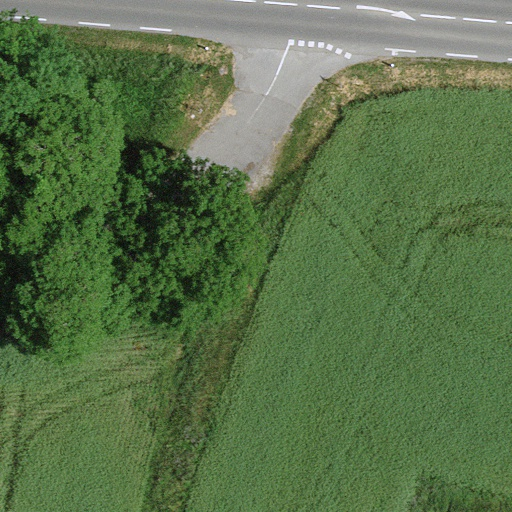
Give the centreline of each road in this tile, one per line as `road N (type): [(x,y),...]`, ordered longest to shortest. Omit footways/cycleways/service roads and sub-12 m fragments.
road 1 (track): [(306,5),(254,116),(189,184),(111,221),(0,251)]
road 2 (primary): [(239,0),(511,22)]
